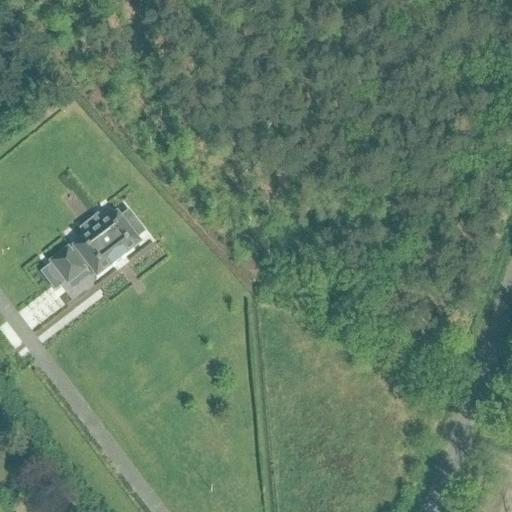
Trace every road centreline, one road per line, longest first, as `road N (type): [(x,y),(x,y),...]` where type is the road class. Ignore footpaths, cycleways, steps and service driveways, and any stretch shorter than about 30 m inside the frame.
road 1 (tertiary): [(429,511),(511,279)]
road 2 (track): [(0,365),(114,511)]
